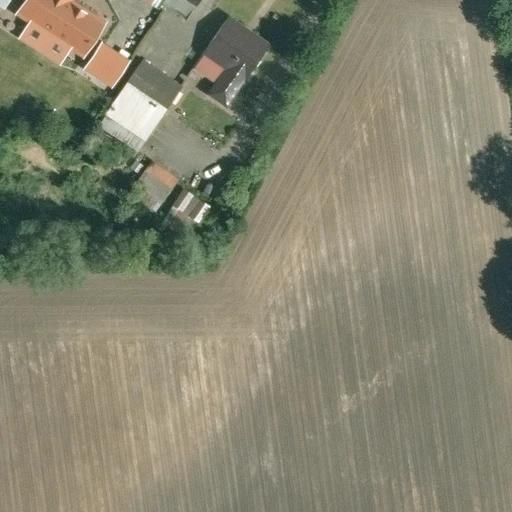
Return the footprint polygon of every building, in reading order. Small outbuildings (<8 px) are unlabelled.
[(83,0),(82,2),(79,0),(37,0),(30,13),(64,35),(77,15),(90,24),(101,6),(92,0),(83,0)] [(165,0),(150,0),(148,5),(158,11),(161,7),(165,0)] [(165,0),(161,7),(186,22),(200,0),(165,0)] [(107,11),(96,27),(104,33),(115,16),(107,11)] [(268,45),(229,19),(207,52),(246,78),(268,45)] [(125,62),(103,49),(91,68),(113,81),(125,62)] [(179,87),(143,65),(130,85),(166,107),(179,87)] [(169,182),(146,171),(138,190),(160,200),(169,182)] [(180,233),(192,216),(198,220),(209,204),(183,187),(160,220),(180,233)]
